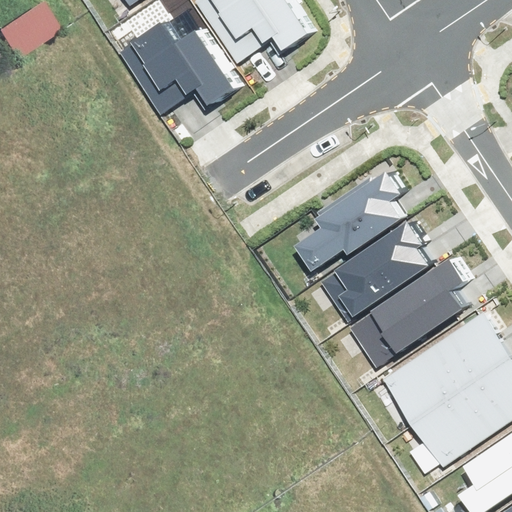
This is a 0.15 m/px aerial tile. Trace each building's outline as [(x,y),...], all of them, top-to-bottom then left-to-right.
[(208,0),(245,55),(284,29),(294,44),(323,26),(305,0),(208,0)] [(47,64),(38,49),(60,35),(39,2),(0,27),(0,35),(17,63),(7,69),(16,84),(47,64)] [(178,12),(142,35),(174,83),(188,73),(196,86),(208,78),(223,101),(249,83),(210,25),(194,36),(178,12)] [(337,222),(300,247),(313,265),(353,237),(363,251),(416,214),(400,192),(413,183),(396,160),(327,209),(337,222)] [(421,215),(348,265),(359,281),(352,286),(366,306),(439,257),(428,241),(436,236),(421,215)] [(463,254),(359,324),(383,361),(473,302),(461,284),(476,274),(463,254)] [(511,330),(495,304),(393,372),(422,416),(511,356),(511,330)] [(511,356),(422,416),(452,460),(511,420),(511,356)] [(511,436),(478,460),(488,474),(470,486),(486,508),(511,489),(511,436)]
